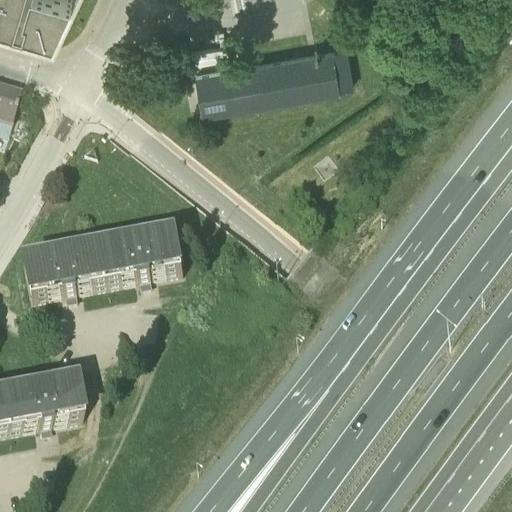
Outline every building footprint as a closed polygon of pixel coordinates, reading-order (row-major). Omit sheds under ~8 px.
[(0,0),(0,22),(55,39),(73,0),(28,0),(24,14),(27,15),(24,28),(15,25),(22,0),(0,0)] [(345,50),(195,77),(202,115),(352,89),(345,50)] [(0,95),(0,128),(11,132),(20,101),(0,95)] [(138,291),(145,290),(150,289),(150,287),(182,282),(175,244),(100,257),(107,295),(138,290),(138,291)] [(76,301),(107,295),(100,257),(25,271),(32,309),(64,303),(64,305),(70,304),(76,303),(76,301)] [(38,438),(44,437),(49,436),(49,434),(81,428),(74,390),(0,403),(0,407),(6,442),(37,436),(38,438)]
